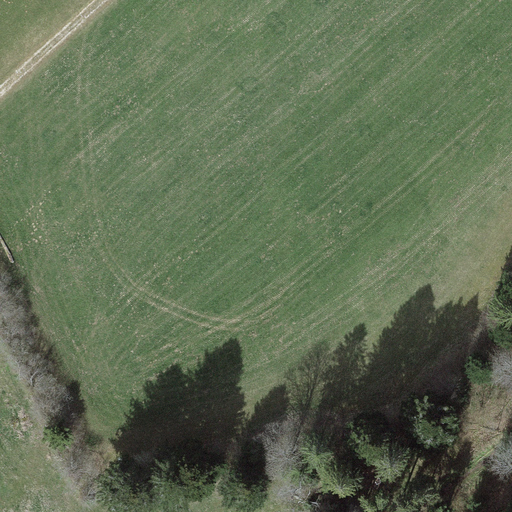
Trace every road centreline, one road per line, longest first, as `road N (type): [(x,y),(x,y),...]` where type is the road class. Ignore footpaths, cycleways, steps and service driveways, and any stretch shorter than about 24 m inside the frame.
road 1 (track): [(316,478),(511,338)]
road 2 (track): [(0,95),(105,0)]
